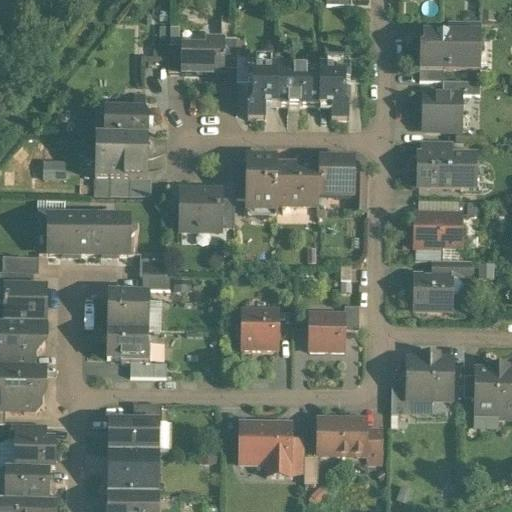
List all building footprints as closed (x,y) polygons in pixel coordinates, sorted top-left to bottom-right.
[(325,0),(326,11),(350,11),(349,0),(325,0)] [(479,27),(447,27),(447,38),(475,39),(475,40),(479,40),(479,27)] [(447,38),(422,38),(422,53),(419,53),(419,74),(443,74),(479,75),(479,57),(475,57),(475,40),(475,39),(447,38)] [(224,43),(203,43),(203,50),(180,50),(180,78),(180,79),(205,79),(205,74),(223,74),(224,73),(224,43)] [(236,63),(236,43),(224,43),(224,73),(236,73),(236,63)] [(180,50),(168,50),(168,78),(180,78),(180,50)] [(248,63),(236,63),(236,73),(236,87),(247,87),(247,69),(248,69),(248,63)] [(361,65),(349,65),(349,70),(348,88),(361,88),(361,65)] [(248,69),(247,69),(247,87),(247,123),(265,123),(264,111),(277,111),(277,74),(277,70),(248,69)] [(349,70),(319,70),(319,75),(318,111),(331,112),(330,124),(348,124),(348,88),(349,70)] [(319,75),(277,74),(277,111),(318,111),(319,75)] [(443,74),(419,74),(419,86),(442,86),(443,86),(443,74)] [(443,86),(442,86),(442,99),(461,99),(461,100),(479,100),(479,87),(443,86)] [(133,99),(133,115),(104,115),(103,140),(147,141),(148,129),(152,129),(144,115),(144,99),(133,99)] [(442,99),(423,99),(423,102),(419,106),(419,113),(422,117),(422,134),(460,134),(461,100),(461,99),(442,99)] [(103,140),(95,140),(94,184),(112,184),(146,185),(147,141),(103,140)] [(449,146),(422,146),(422,159),(449,160),(449,146)] [(449,160),(422,159),(422,174),(417,174),(417,191),(460,192),(460,181),(474,181),(474,160),(449,160)] [(276,169),(265,169),(261,163),(252,163),(248,169),(248,174),(248,192),(247,192),(247,203),(247,219),(248,219),(248,213),(275,214),(275,219),(276,172),(276,169)] [(354,165),(318,164),(318,172),(317,201),(318,201),(323,202),(353,202),(353,201),(353,184),(353,179),(354,165)] [(32,181),(63,181),(63,166),(32,166),(32,181)] [(318,172),(276,172),(276,210),(318,210),(318,201),(317,201),(318,172)] [(248,174),(235,174),(235,203),(247,203),(247,192),(248,192),(248,174)] [(367,179),(353,179),(353,184),(353,201),(353,202),(353,216),(366,216),(367,179)] [(146,203),(146,185),(112,184),(112,202),(146,203)] [(220,196),(180,196),(180,237),(197,238),(201,233),(220,234),(220,204),(220,196)] [(234,204),(220,204),(220,234),(234,234),(234,204)] [(460,219),(415,218),(414,254),(441,254),(459,254),(459,245),(460,245),(464,241),(465,235),(460,230),(459,230),(460,219)] [(90,223),(45,222),(41,227),(41,233),(46,238),(48,238),(48,259),(61,259),(61,262),(78,262),(78,259),(90,259),(90,223)] [(130,223),(90,223),(90,259),(100,259),(100,262),(116,262),(117,259),(127,259),(128,238),(130,238),(135,234),(135,227),(130,223)] [(441,254),(414,254),(414,266),(433,266),(441,266),(441,254)] [(38,263),(2,262),(2,278),(33,279),(33,280),(38,280),(38,263)] [(165,266),(139,265),(139,281),(142,281),(165,281),(165,266)] [(441,266),(433,266),(432,282),(450,282),(450,284),(468,284),(468,267),(441,266)] [(350,270),(340,270),(340,286),(350,286),(350,270)] [(2,278),(0,278),(0,294),(4,295),(4,294),(33,295),(33,280),(33,279),(2,278)] [(165,281),(142,281),(141,295),(169,296),(169,282),(165,281)] [(432,282),(414,282),(414,316),(450,316),(450,299),(460,299),(468,284),(450,284),(450,282),(432,282)] [(33,295),(4,294),(4,295),(4,312),(3,312),(3,316),(4,316),(4,330),(43,331),(43,314),(45,314),(45,295),(33,295)] [(148,306),(132,305),(132,299),(114,299),(108,305),(107,335),(147,336),(148,306)] [(358,312),(344,312),(344,320),(344,335),(358,336),(358,312)] [(278,315),(241,314),(241,328),(235,331),(235,339),(241,343),(241,356),(277,356),(278,315)] [(344,320),(309,319),(308,357),(343,357),(344,335),(344,320)] [(4,330),(1,330),(0,359),(0,358),(0,374),(18,375),(19,361),(33,362),(44,350),(45,331),(43,331),(4,330)] [(147,336),(107,335),(106,364),(120,365),(120,369),(149,369),(150,349),(147,349),(147,336)] [(429,362),(429,360),(422,360),(420,362),(419,363),(407,363),(407,385),(406,406),(408,406),(451,406),(451,364),(431,364),(429,362)] [(488,375),(475,375),(475,381),(475,404),(475,416),(494,417),(499,423),(511,422),(511,375),(508,375),(508,371),(488,371),(488,375)] [(18,375),(0,374),(0,416),(5,417),(35,419),(40,415),(39,408),(44,405),(44,394),(38,388),(38,377),(44,377),(44,375),(18,375)] [(475,381),(463,381),(463,404),(475,404),(475,381)] [(407,385),(391,385),(390,421),(408,421),(408,406),(406,406),(407,385)] [(161,410),(133,410),(133,427),(157,427),(157,428),(161,428),(161,410)] [(133,427),(109,427),(109,457),(157,457),(157,428),(157,427),(133,427)] [(362,427),(320,427),(319,460),(367,460),(367,467),(378,467),(378,437),(362,437),(362,427)] [(290,429),(239,429),(239,451),(243,451),(243,463),(239,463),(239,470),(241,470),(241,466),(266,466),(266,482),(290,482),(290,479),(290,443),(290,429)] [(46,431),(10,430),(10,444),(16,445),(16,442),(45,443),(46,431)] [(45,443),(16,442),(16,445),(15,474),(15,475),(47,475),(47,476),(52,476),(52,465),(54,465),(54,454),(52,454),(52,443),(45,443)] [(304,444),(290,443),(290,479),(303,479),(304,444)] [(157,457),(109,457),(108,499),(156,499),(156,497),(150,497),(151,472),(157,472),(157,457)] [(46,487),(47,476),(47,475),(15,475),(15,474),(1,473),(0,506),(52,507),(52,487),(46,487)] [(316,480),(304,480),(304,488),(316,488),(316,480)] [(156,499),(108,499),(108,511),(156,511),(156,499)]
